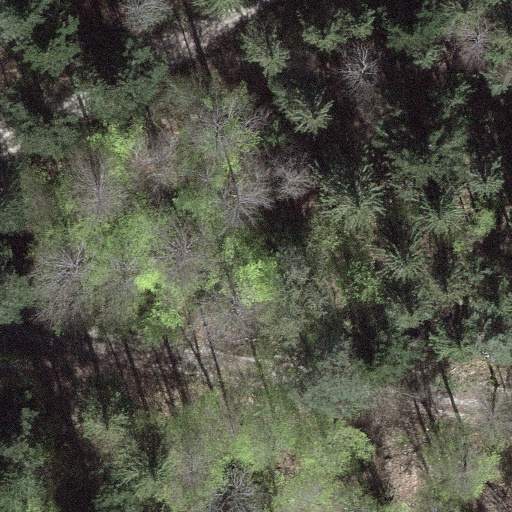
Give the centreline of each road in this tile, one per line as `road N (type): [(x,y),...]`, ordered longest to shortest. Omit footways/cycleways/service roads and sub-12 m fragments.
road 1 (track): [(0,294),(511,408)]
road 2 (track): [(249,0),(0,140)]
